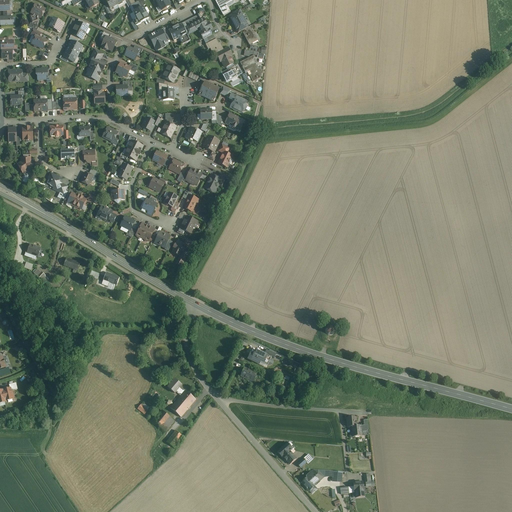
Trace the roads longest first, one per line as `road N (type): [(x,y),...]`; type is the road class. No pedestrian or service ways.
road 1 (secondary): [(511,410),(322,357),(197,305)]
road 2 (secondary): [(197,305),(0,189)]
road 3 (track): [(173,292),(256,120)]
road 4 (residential): [(153,141),(131,182),(135,213),(195,244)]
road 5 (residential): [(220,402),(314,511)]
road 6 (unclassified): [(358,413),(220,402)]
